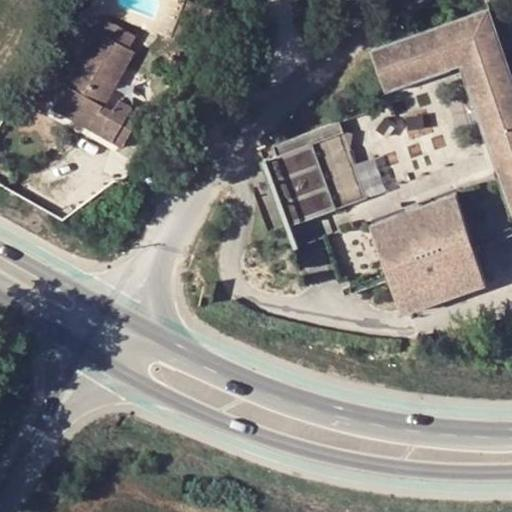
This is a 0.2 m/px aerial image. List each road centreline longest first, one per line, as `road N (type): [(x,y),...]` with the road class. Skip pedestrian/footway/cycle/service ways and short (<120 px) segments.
road 1 (secondary): [(91,348),(169,395),(316,453),(403,469),(511,473)]
road 2 (unclassified): [(115,312),(159,243),(280,91),(416,0)]
road 3 (secondary): [(511,431),(342,413),(271,390),(115,312)]
road 4 (unclassified): [(80,365),(0,502)]
road 5 (secondary): [(115,312),(0,247)]
